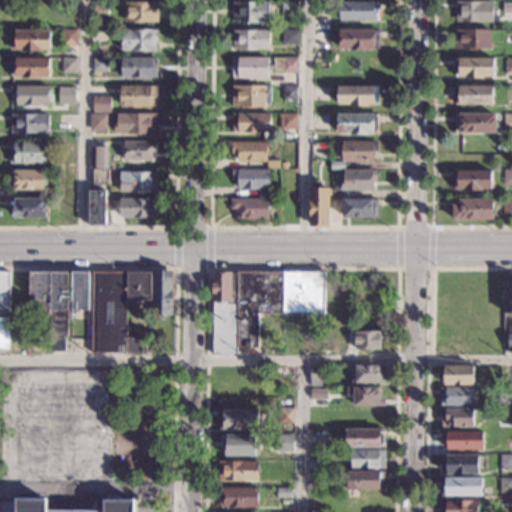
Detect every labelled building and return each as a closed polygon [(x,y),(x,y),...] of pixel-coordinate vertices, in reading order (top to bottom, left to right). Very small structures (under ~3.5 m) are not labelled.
[(269,24),(233,24),(232,1),(269,1),(269,24)] [(297,14),(287,14),(287,16),(281,16),(281,2),(297,1),(297,14)] [(493,22),(455,22),(455,1),(493,1),(493,22)] [(158,22),(124,23),(124,2),(157,2),(158,22)] [(329,18),(314,18),(314,2),(329,3),(329,18)] [(379,10),(377,10),(377,22),(339,22),(339,18),(338,18),(338,13),(339,13),(339,2),(379,2),(379,10)] [(511,2),(502,3),(503,13),(511,12),(511,2)] [(108,21),(92,21),(92,4),(108,4),(108,21)] [(51,50),(41,50),(41,52),(20,52),(20,51),(9,51),(9,29),(50,29),(51,50)] [(107,44),(92,44),(92,30),(107,29),(107,44)] [(141,30),(157,30),(158,51),(121,52),(121,50),(118,50),(118,35),(121,35),(121,30),(135,30),(135,29),(141,29),(141,30)] [(379,30),(379,50),(369,50),(369,52),(349,51),(349,50),(339,50),(339,29),(379,30)] [(491,49),(455,48),(455,29),(489,30),(491,30),(491,49)] [(76,47),(61,47),(61,30),(75,30),(76,47)] [(269,30),(270,50),(233,51),(233,30),(269,30)] [(298,45),(282,46),(282,30),(297,30),(298,45)] [(49,78),(41,78),(41,79),(21,79),(21,78),(10,78),(10,57),(49,57),(49,78)] [(77,73),(61,73),(61,58),(77,57),(77,73)] [(269,80),(232,80),(232,58),(269,57),(269,80)] [(297,57),(297,73),(282,73),(282,57),(297,57)] [(106,72),(92,72),(92,58),(105,58),(106,72)] [(156,78),(122,79),(122,58),(156,58),(156,78)] [(494,77),(485,77),(485,78),(465,79),(465,76),(455,76),(455,58),(494,58),(494,77)] [(270,102),(265,102),(265,108),(231,108),(231,85),(270,84),(270,102)] [(76,98),(61,98),(61,86),(76,85),(76,98)] [(156,107),(120,108),(120,86),(156,85),(156,107)] [(377,104),(368,104),(368,107),(349,107),(349,105),(336,104),(337,85),(378,86),(377,104)] [(297,101),(282,101),(282,86),(297,86),(297,101)] [(50,106),(11,107),(11,88),(50,87),(50,106)] [(494,104),(454,104),(454,87),(494,87),(494,104)] [(111,113),(92,113),(92,96),(110,96),(111,113)] [(270,133),(232,133),(232,114),(270,113),(270,133)] [(49,134),(11,134),(11,115),(49,114),(49,134)] [(106,131),(90,131),(90,114),(106,114),(106,131)] [(157,134),(113,135),(113,122),(116,122),(116,114),(156,114),(157,134)] [(297,129),(279,130),(279,114),(297,114),(297,129)] [(379,115),(378,134),(369,134),(369,135),(349,135),(349,133),(336,133),(336,114),(379,115)] [(496,133),(454,133),(454,114),(496,114),(496,133)] [(511,130),(504,130),(503,114),(511,114),(511,130)] [(77,226),(58,226),(56,142),(76,142),(77,226)] [(156,152),(152,152),(152,161),(123,161),(123,142),(156,142),(156,152)] [(267,162),(237,162),(237,154),(232,154),(232,142),(267,142),(267,162)] [(378,152),(372,152),(372,163),(341,163),(341,142),(378,143),(378,152)] [(46,153),(49,153),(49,160),(47,160),(47,164),(8,164),(8,143),(46,143),(46,153)] [(106,169),(108,170),(108,185),(92,185),(92,169),(89,169),(89,148),(105,148),(106,169)] [(269,189),(236,190),(236,180),(231,180),(231,169),(268,169),(269,189)] [(377,181),(373,181),(373,192),(340,192),(340,179),(344,179),(344,171),(377,170),(377,181)] [(511,185),(503,185),(503,170),(511,170),(511,185)] [(45,178),(47,178),(47,185),(45,185),(45,192),(13,192),(13,179),(10,179),(10,171),(45,171),(45,178)] [(492,189),(483,189),(483,191),(464,191),(464,189),(454,189),(454,171),(492,171),(492,189)] [(157,193),(120,193),(120,172),(157,172),(157,193)] [(320,189),(330,189),(329,227),(310,226),(310,189),(312,190),(312,186),(320,186),(320,189)] [(105,201),(107,204),(107,209),(104,212),(104,225),(89,225),(89,190),(105,190),(105,201)] [(277,199),(269,199),(266,199),(266,190),(277,190),(277,199)] [(511,219),(503,219),(503,197),(511,197),(511,219)] [(156,218),(119,219),(119,199),(156,198),(156,218)] [(47,219),(31,219),(31,220),(24,220),(24,219),(12,219),(12,210),(9,210),(9,199),(47,199),(47,219)] [(269,220),(235,220),(235,209),(230,209),(230,199),(266,199),(269,199),(269,220)] [(378,219),(343,220),(343,200),(378,199),(378,219)] [(493,219),(452,219),(452,204),(458,204),(458,199),(493,199),(493,219)] [(172,316),(164,316),(164,320),(155,320),(155,315),(152,315),(152,271),(172,271),(172,316)] [(7,349),(0,349),(0,272),(8,272),(7,349)] [(68,299),(71,299),(71,273),(89,273),(89,310),(71,310),(71,321),(67,321),(67,338),(65,338),(65,352),(50,352),(50,338),(49,338),(49,322),(35,322),(34,315),(26,315),(27,272),(68,272),(68,299)] [(151,273),(151,301),(143,301),(143,304),(135,304),(135,301),(126,301),(126,337),(146,337),(146,355),(91,354),(92,272),(151,273)] [(234,356),(211,356),(212,272),(235,273),(234,356)] [(324,314),(258,313),(258,348),(237,348),(238,272),(324,273),(324,314)] [(385,351),(370,351),(370,352),(359,351),(359,350),(354,350),(354,344),(352,344),(353,335),(354,335),(354,331),(385,331),(385,351)] [(47,352),(28,352),(28,338),(47,338),(47,352)] [(385,384),(351,383),(351,365),(385,366),(385,384)] [(473,384),(440,384),(440,378),(445,378),(445,365),(473,365),(473,384)] [(324,382),(321,382),(321,386),(310,386),(310,367),(324,367),(324,382)] [(380,398),(385,398),(385,406),(352,406),(352,397),(347,397),(347,387),(381,388),(380,398)] [(325,409),(310,409),(310,388),(325,388),(325,409)] [(476,406),(440,406),(440,388),(476,388),(476,406)] [(511,388),(511,403),(499,403),(499,388),(511,388)] [(258,430),(219,430),(219,408),(258,409),(258,430)] [(294,424),(279,424),(279,409),(294,409),(294,424)] [(473,427),(441,427),(441,416),(445,416),(445,409),(473,409),(473,427)] [(511,424),(500,424),(500,409),(511,409),(511,424)] [(385,448),(346,448),(346,429),(385,429),(385,448)] [(482,449),(443,449),(443,432),(482,432),(482,449)] [(263,445),(270,446),(270,455),(222,454),(222,443),(218,443),(218,433),(263,434),(263,445)] [(293,451),(293,434),(279,434),(279,451),(293,451)] [(384,469),(350,468),(351,451),(384,451),(384,469)] [(478,457),(486,457),(486,471),(478,471),(478,474),(446,474),(447,454),(478,455),(478,457)] [(511,469),(499,469),(500,454),(511,454),(511,469)] [(258,468),(260,468),(260,476),(258,476),(258,481),(244,481),(244,482),(231,482),(231,481),(218,481),(218,461),(259,462),(258,468)] [(323,485),(309,485),(309,471),(323,472),(323,485)] [(384,482),(380,482),(380,489),(347,489),(347,471),(384,471),(384,482)] [(481,495),(441,495),(441,487),(445,487),(445,477),(482,477),(481,495)] [(511,478),(511,493),(499,493),(499,478),(511,478)] [(258,507),(244,507),(244,509),(231,508),(231,507),(222,507),(222,498),(217,498),(217,488),(258,488),(258,507)] [(291,498),(276,498),(277,489),(291,489),(291,498)] [(135,511),(14,511),(14,497),(48,497),(48,511),(103,511),(103,499),(136,499),(135,511)] [(479,500),(479,511),(445,511),(445,500),(479,500)]
